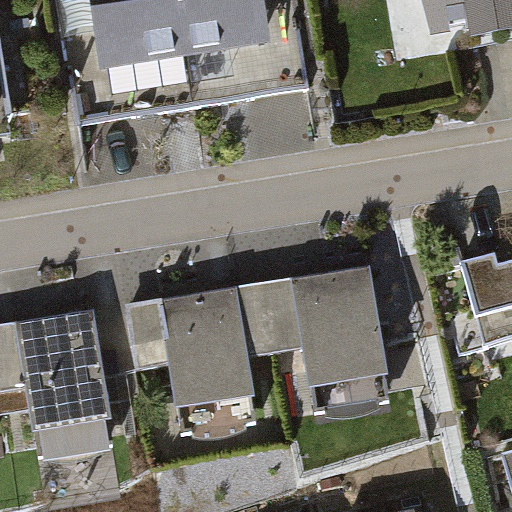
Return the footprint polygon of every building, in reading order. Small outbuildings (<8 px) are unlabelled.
[(84,0),(98,83),(274,55),(265,0),(84,0)] [(511,0),(425,0),(433,52),(472,46),(473,54),(511,48),(511,0)] [(496,252),(463,260),(478,313),(511,304),(511,260),(499,264),(496,252)] [(298,368),(309,443),(389,431),(365,264),(227,283),(240,376),(298,368)] [(161,386),(171,462),(251,450),(240,376),(227,283),(157,293),(170,385),(161,386)] [(84,315),(0,327),(0,395),(17,393),(27,462),(104,451),(84,315)] [(511,456),(501,460),(511,496),(511,456)]
